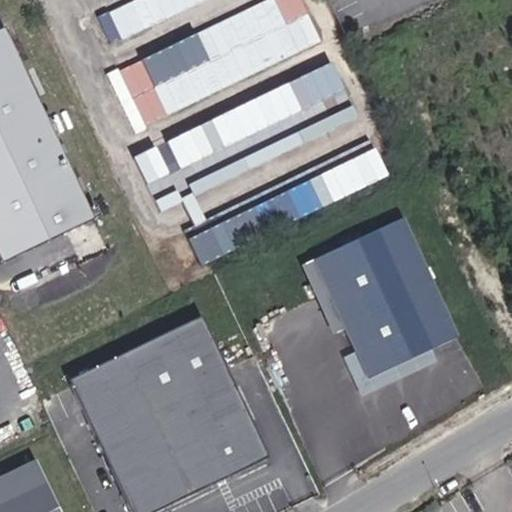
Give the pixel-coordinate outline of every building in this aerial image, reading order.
[(119,0),(97,8),(108,38),(212,0),(119,0)] [(276,0),(108,68),(132,128),(328,48),(308,0),(276,0)] [(99,213),(5,26),(0,28),(0,242),(8,259),(99,213)] [(338,67),(132,150),(156,209),(362,126),(338,67)] [(378,141),(218,208),(231,239),(390,171),(378,141)] [(457,339),(402,220),(311,263),(366,381),(457,339)] [(152,511),(270,455),(202,314),(69,379),(133,511),(152,511)] [(0,511),(63,511),(38,458),(0,476),(0,511)]
